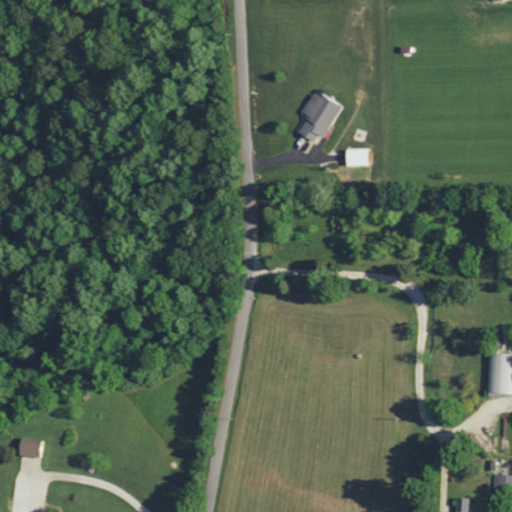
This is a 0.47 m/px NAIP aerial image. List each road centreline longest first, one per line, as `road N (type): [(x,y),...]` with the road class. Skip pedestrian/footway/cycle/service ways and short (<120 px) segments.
road 1 (residential): [(205,511),(248,254),(235,0)]
road 2 (residential): [(248,254),(422,247),(444,299),(432,379),(460,432),(511,425)]
